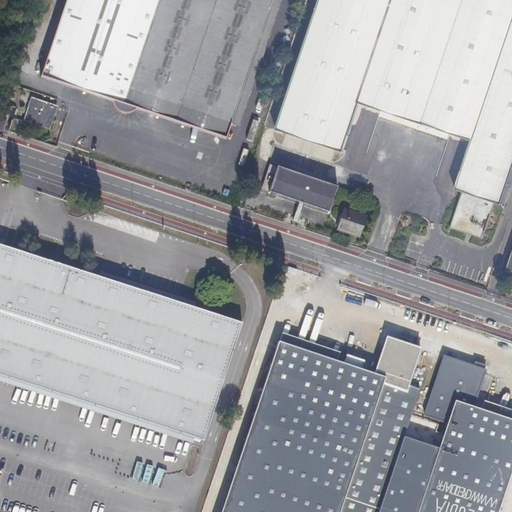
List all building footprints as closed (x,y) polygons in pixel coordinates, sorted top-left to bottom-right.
[(68,0),(48,62),(228,127),(270,0),(68,0)] [(237,130),(268,38),(281,0),(270,0),(260,30),(228,127),(237,130)] [(511,0),(319,0),(275,130),(341,154),(359,105),(470,145),(453,193),(461,196),(448,231),(481,243),(493,208),(499,210),(511,173),(511,0)] [(31,99),(23,120),(48,129),(55,107),(31,99)] [(10,107),(1,104),(0,106),(0,116),(7,118),(10,107)] [(267,165),(259,189),(266,191),(274,167),(267,165)] [(333,188),(274,167),(266,191),(265,192),(325,212),(333,188)] [(348,213),(341,235),(368,243),(374,221),(348,213)] [(0,379),(205,446),(243,329),(0,250),(0,379)] [(373,376),(278,343),(222,511),(373,511),(417,391),(406,385),(417,350),(384,340),(373,376)] [(497,511),(511,472),(511,420),(475,408),(487,371),(445,357),(426,415),(449,423),(445,437),(409,426),(396,467),(380,511),(497,511)]
